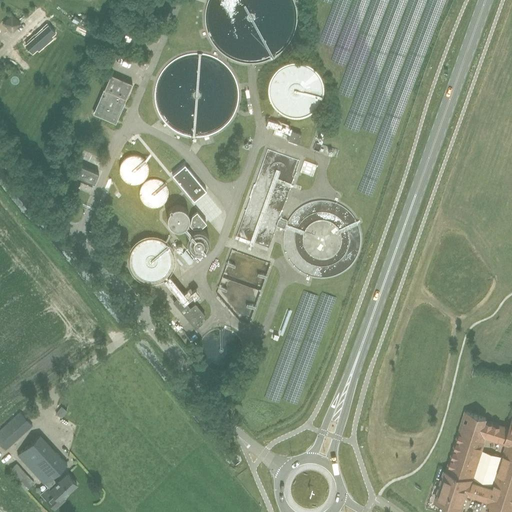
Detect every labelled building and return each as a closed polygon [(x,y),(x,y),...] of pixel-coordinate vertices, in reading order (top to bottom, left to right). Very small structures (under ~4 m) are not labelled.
[(1,0),(0,1),(0,29),(2,32),(25,10),(15,0),(1,0)] [(42,30),(50,39),(56,33),(48,24),(42,30)] [(135,46),(138,40),(122,33),(119,39),(135,46)] [(33,54),(38,49),(30,39),(24,44),(33,54)] [(110,74),(93,113),(100,116),(101,114),(115,120),(121,106),(122,107),(132,83),(110,74)] [(297,142),(301,133),(290,130),(287,139),(297,142)] [(81,165),(76,175),(94,183),(98,172),(81,165)] [(172,175),(193,201),(206,190),(185,165),(172,175)] [(78,187),(90,192),(92,186),(80,181),(78,187)] [(124,206),(117,217),(129,224),(136,213),(124,206)] [(202,226),(207,222),(197,211),(192,215),(190,223),(192,226),(202,226)] [(184,264),(190,261),(184,249),(179,251),(184,264)] [(180,296),(173,301),(195,328),(202,322),(199,319),(204,315),(195,303),(190,308),(180,296)] [(0,443),(5,449),(10,445),(32,425),(20,412),(0,430),(0,443)] [(467,413),(447,472),(445,471),(436,500),(461,508),(465,496),(489,503),(488,505),(511,511),(511,419),(508,427),(485,420),(485,419),(467,413)] [(40,434),(17,455),(44,484),(37,491),(52,507),(77,484),(67,473),(57,482),(52,477),(67,463),(40,434)] [(7,471),(25,490),(34,482),(17,463),(7,471)]
